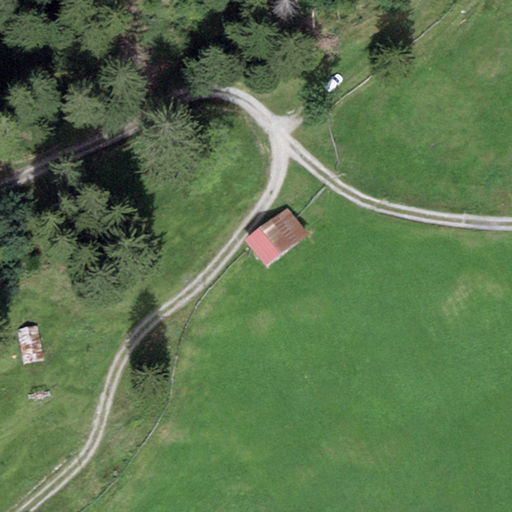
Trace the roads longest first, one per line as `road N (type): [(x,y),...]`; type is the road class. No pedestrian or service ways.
road 1 (track): [(275,126),(276,173),(230,251),(129,345),(84,460),(23,511)]
road 2 (track): [(0,185),(188,91),(242,98),(275,126)]
road 3 (track): [(275,126),(370,204),(511,222)]
road 4 (track): [(423,0),(418,21),(275,126)]
